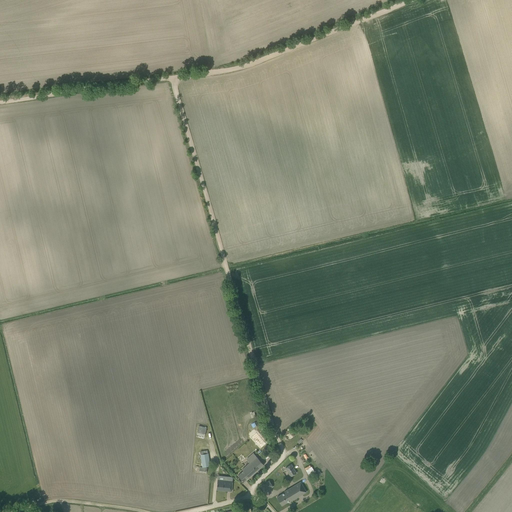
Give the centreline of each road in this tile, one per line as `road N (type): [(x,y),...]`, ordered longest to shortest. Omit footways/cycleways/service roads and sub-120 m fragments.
road 1 (unclassified): [(248,496),(280,449),(171,76)]
road 2 (track): [(409,0),(228,69),(0,102)]
road 3 (track): [(142,511),(64,501),(3,511)]
